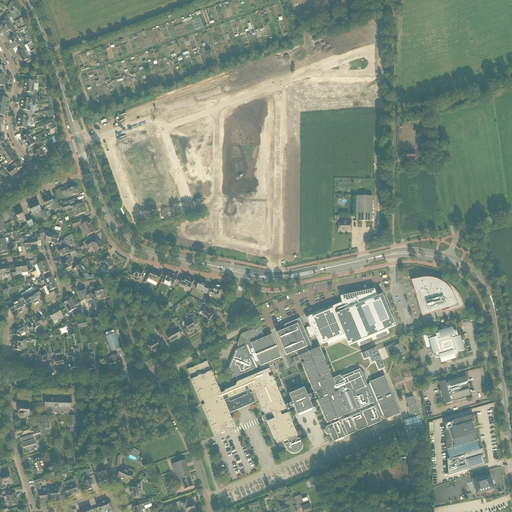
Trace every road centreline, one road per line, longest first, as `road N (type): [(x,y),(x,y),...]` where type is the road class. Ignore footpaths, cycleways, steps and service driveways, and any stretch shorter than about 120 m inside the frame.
road 1 (track): [(89,105),(288,38),(279,0)]
road 2 (residential): [(276,255),(278,84)]
road 3 (track): [(221,0),(78,52)]
road 4 (unclassified): [(149,372),(229,319),(244,275)]
road 5 (tertiary): [(511,442),(492,302)]
road 6 (unclassified): [(12,377),(115,385),(149,372)]
road 7 (residential): [(34,170),(10,131),(16,73),(0,42)]
road 8 (residential): [(190,208),(137,214),(104,135)]
road 9 (residential): [(206,497),(184,434),(149,372)]
road 10 (residential): [(316,71),(371,48),(371,75),(322,73)]
road 11 (residential): [(47,189),(80,177),(101,227),(129,257)]
road 12 (track): [(393,245),(391,118)]
road 13 (tertiary): [(70,114),(27,0)]
